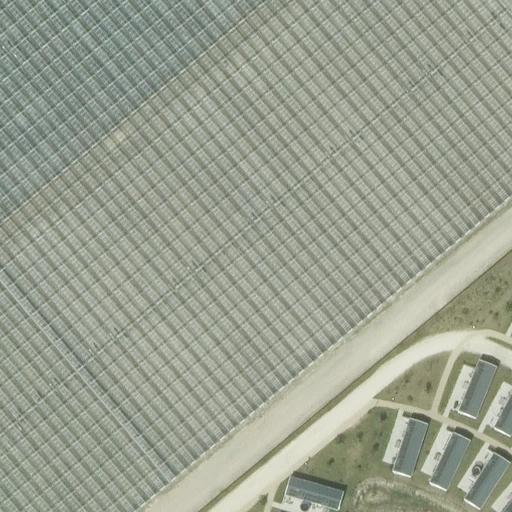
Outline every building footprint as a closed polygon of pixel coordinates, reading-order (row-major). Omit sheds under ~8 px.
[(511,0),(0,0),(0,511),(136,511),(511,196),(511,0)] [(511,318),(503,337),(511,341),(511,318)] [(505,368),(474,355),(458,353),(447,385),(490,400),(505,368)] [(511,411),(511,372),(505,368),(490,400),(511,411)] [(447,385),(437,416),(474,431),(490,400),(447,385)] [(511,411),(490,400),(474,431),(508,450),(511,442),(511,411)] [(424,454),(437,423),(393,411),(383,443),(424,454)] [(462,470),(479,440),(437,423),(424,454),(462,470)] [(500,492),(511,476),(511,459),(479,440),(462,470),(500,492)] [(383,443),(373,475),(381,475),(412,484),(424,454),(383,443)] [(424,454),(412,484),(445,499),(462,470),(424,454)] [(462,470),(445,499),(467,511),(484,511),(500,492),(462,470)] [(278,487),(270,511),(341,511),(348,488),(293,474),(278,487)] [(511,476),(500,492),(511,501),(511,476)] [(511,511),(511,501),(500,492),(484,511),(511,511)]
